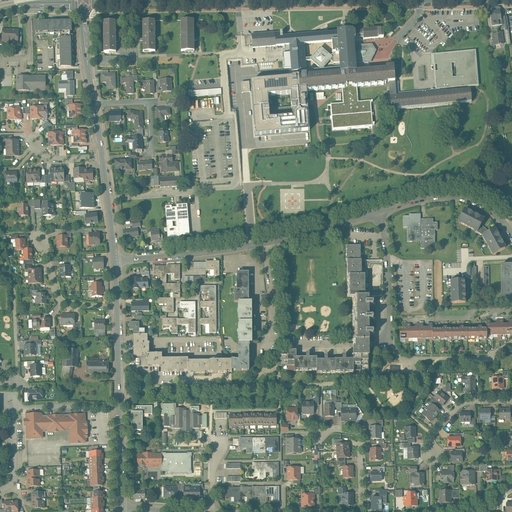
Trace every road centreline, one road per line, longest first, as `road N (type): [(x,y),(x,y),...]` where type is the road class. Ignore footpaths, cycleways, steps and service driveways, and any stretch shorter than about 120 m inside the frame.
road 1 (residential): [(378,211),(391,301),(387,341),(270,342)]
road 2 (tertiary): [(119,506),(116,307)]
road 3 (tertiary): [(266,1),(84,4)]
road 4 (residential): [(266,243),(114,261)]
road 5 (residential): [(511,235),(494,212),(466,197),(424,196),(378,211)]
road 6 (residential): [(361,511),(359,435),(311,432)]
road 7 (residential): [(116,307),(61,299),(39,238)]
